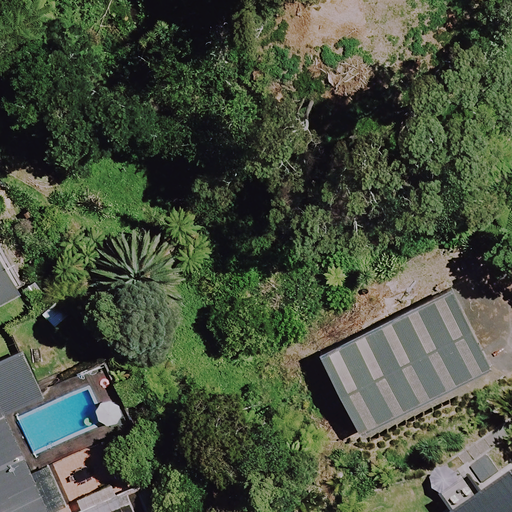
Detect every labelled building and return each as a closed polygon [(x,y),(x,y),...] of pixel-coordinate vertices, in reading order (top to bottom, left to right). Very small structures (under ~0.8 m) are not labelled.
[(0,302),(20,293),(0,250),(0,302)] [(478,375),(442,303),(323,361),(358,433),(478,375)] [(33,401),(15,355),(0,360),(0,511),(39,511),(1,414),(33,401)] [(511,511),(511,456),(427,511),(511,511)] [(60,511),(131,511),(121,486),(60,511)]
